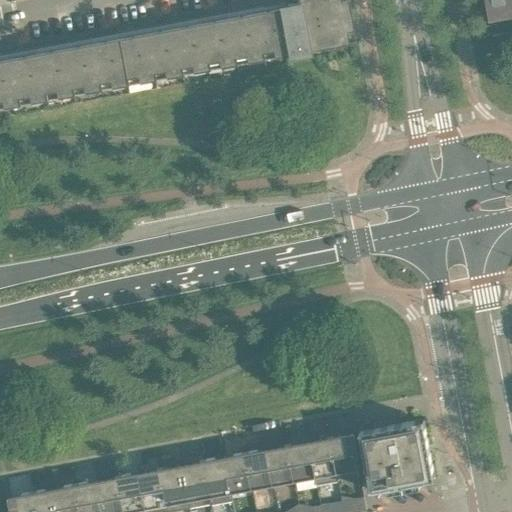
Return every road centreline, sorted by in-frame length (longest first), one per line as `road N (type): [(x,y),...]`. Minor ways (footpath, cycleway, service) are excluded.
road 1 (secondary): [(0,318),(429,234)]
road 2 (secondary): [(423,192),(0,277)]
road 3 (tertiary): [(429,234),(481,501)]
road 4 (tertiary): [(511,432),(470,227)]
road 5 (residential): [(460,186),(435,84),(414,41)]
road 6 (residential): [(414,41),(410,88),(423,192)]
